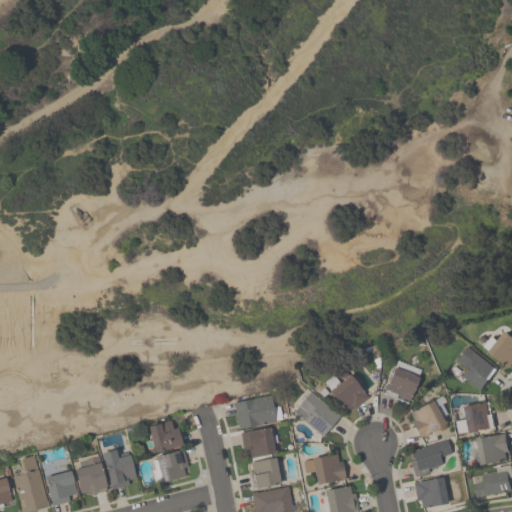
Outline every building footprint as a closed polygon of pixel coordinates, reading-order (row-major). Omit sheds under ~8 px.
[(511,371),(511,369),(511,336),(505,331),(498,340),(492,335),(483,348),(511,371)] [(463,366),(457,377),(483,391),(497,365),(464,348),(456,362),(463,366)] [(385,397),(410,405),(420,369),(395,362),(385,397)] [(336,376),(325,383),(344,414),(367,400),(352,374),(340,382),(336,376)] [(322,437),(340,417),(311,392),(293,412),(322,437)] [(238,430),(281,422),(278,407),(274,407),(272,397),(233,404),(238,430)] [(449,427),(439,400),(408,412),(418,439),(449,427)] [(460,408),(465,434),(494,428),(489,402),(460,408)] [(175,420),(144,428),(150,455),(182,447),(175,420)] [(241,433),(245,459),(275,454),(270,428),(241,433)] [(510,461),(505,435),(472,440),(477,467),(510,461)] [(444,467),(441,458),(451,456),(447,441),(409,451),(415,475),(444,467)] [(102,456),(110,490),(136,484),(129,450),(102,456)] [(190,476),(183,450),(153,458),(160,484),(190,476)] [(340,454),(303,461),(306,477),(315,476),(317,485),(345,480),(340,454)] [(21,471),(11,473),(20,511),(30,511),(47,508),(36,456),(19,460),(21,471)] [(73,461),(80,497),(106,492),(99,456),(73,461)] [(249,464),(253,489),(281,484),(277,458),(249,464)] [(51,506),(77,500),(69,464),(42,470),(51,506)] [(511,492),(511,469),(471,474),(474,498),(511,492)] [(414,483),(418,509),(447,504),(442,478),(414,483)] [(0,481),(0,507),(10,507),(10,482),(0,481)] [(325,511),(357,511),(354,486),(322,491),(325,511)] [(253,511),(292,511),(289,488),(250,493),(253,511)]
